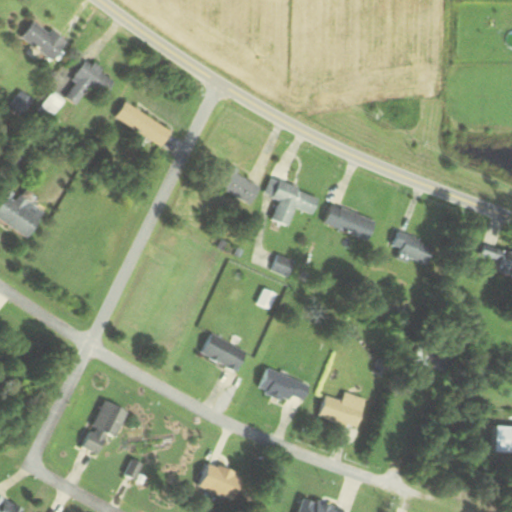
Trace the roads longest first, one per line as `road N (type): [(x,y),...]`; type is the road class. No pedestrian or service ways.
road 1 (residential): [(451,511),(274,446),(180,401),(0,287)]
road 2 (residential): [(511,220),(333,149),(227,89),(107,0)]
road 3 (residential): [(220,84),(31,470)]
